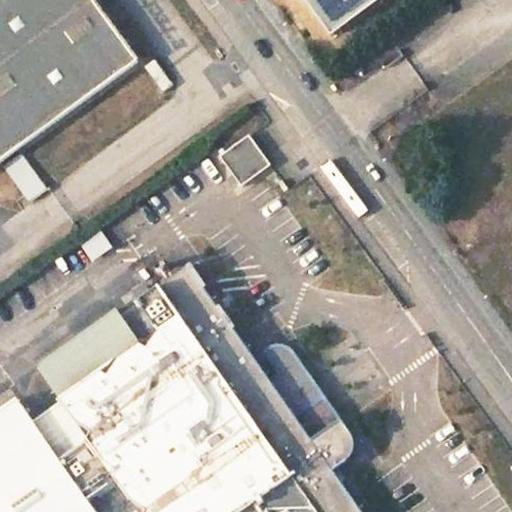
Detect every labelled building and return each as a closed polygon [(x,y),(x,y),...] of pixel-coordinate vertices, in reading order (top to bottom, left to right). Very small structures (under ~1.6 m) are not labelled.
[(0,0),(0,174),(145,70),(93,0),(0,0)] [(159,66),(148,74),(166,98),(177,90),(159,66)] [(256,138),(225,158),(245,188),(275,168),(256,138)] [(52,196),(29,163),(9,177),(33,210),(52,196)] [(93,259),(113,248),(106,234),(85,245),(93,259)] [(368,511),(197,260),(147,292),(168,324),(149,337),(73,389),(148,502),(155,511),(368,511)] [(73,389),(149,337),(118,292),(42,342),(73,389)] [(0,511),(133,511),(148,502),(73,389),(43,411),(28,388),(0,407),(0,511)]
